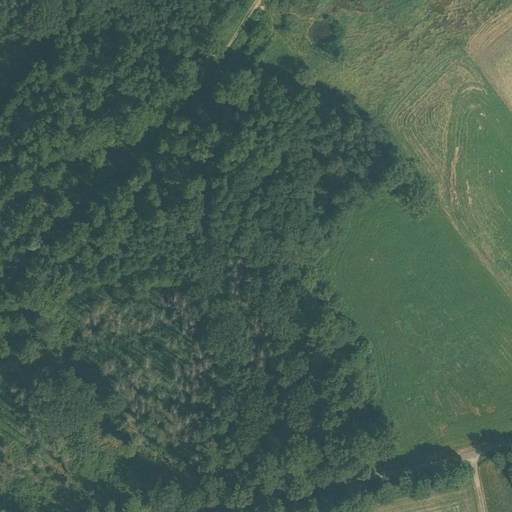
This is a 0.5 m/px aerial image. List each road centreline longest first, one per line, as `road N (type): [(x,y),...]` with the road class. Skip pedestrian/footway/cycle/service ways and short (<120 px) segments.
road 1 (track): [(245,70),(383,133),(511,300)]
road 2 (track): [(472,458),(190,511)]
